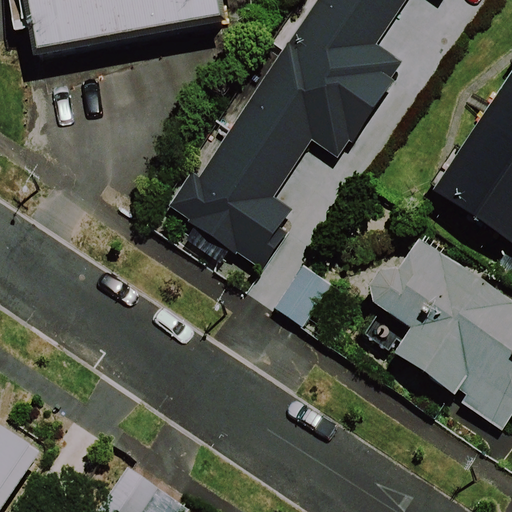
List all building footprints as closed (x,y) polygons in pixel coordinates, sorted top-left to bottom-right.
[(236,28),(230,0),(2,0),(10,42),(26,40),(30,65),(236,28)] [(466,0),(330,0),(190,205),(283,268),(466,0)] [(511,77),(428,203),(505,255),(491,276),(511,289),(511,77)] [(511,415),(511,314),(417,249),(372,314),(411,341),(394,366),(497,437),(511,415)] [(344,289),(298,258),(260,316),(306,346),(344,289)] [(0,511),(40,511),(77,460),(0,405),(0,511)]
